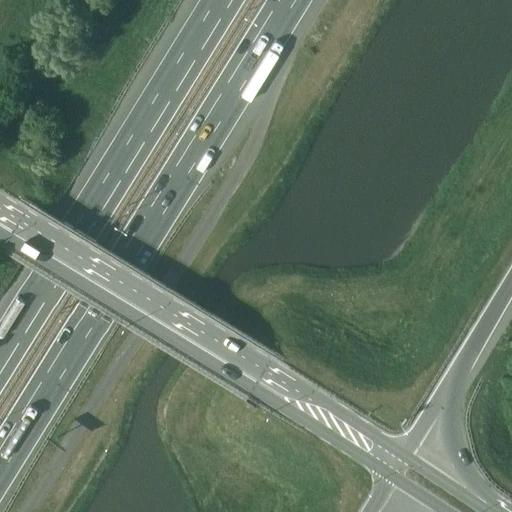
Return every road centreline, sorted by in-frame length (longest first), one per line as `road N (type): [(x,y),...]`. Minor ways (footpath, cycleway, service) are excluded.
road 1 (motorway): [(0,461),(286,0)]
road 2 (secondary): [(397,463),(0,214)]
road 3 (motorway): [(220,0),(0,359)]
road 4 (motorway): [(510,511),(475,476),(451,388)]
road 5 (motorway): [(451,388),(511,276)]
